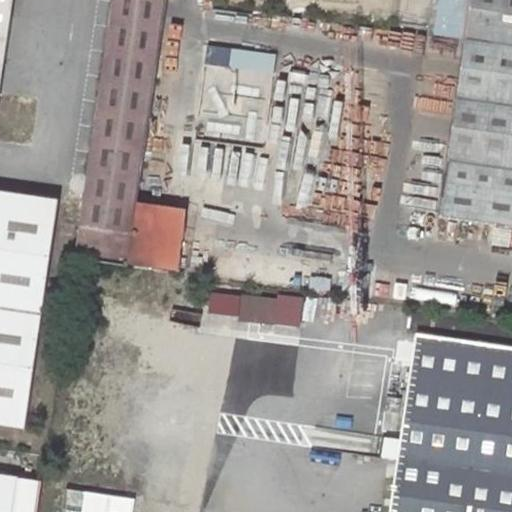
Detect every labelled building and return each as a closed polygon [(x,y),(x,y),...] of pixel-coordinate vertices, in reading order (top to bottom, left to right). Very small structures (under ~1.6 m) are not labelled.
[(0,0),(0,39),(8,41),(14,0),(0,0)] [(113,0),(75,259),(129,267),(138,204),(168,0),(113,0)] [(467,39),(467,41),(511,47),(511,0),(442,0),(437,35),(467,39)] [(0,96),(8,41),(0,39),(0,96)] [(511,47),(467,41),(441,218),(511,228),(511,47)] [(278,70),(278,51),(208,50),(207,69),(278,70)] [(0,194),(0,425),(25,430),(58,203),(0,194)] [(129,267),(179,275),(188,211),(138,204),(129,267)] [(243,295),(239,321),(276,326),(279,300),(243,295)] [(511,511),(511,347),(418,333),(391,511),(511,511)] [(0,474),(0,511),(13,511),(19,477),(0,474)] [(85,511),(137,511),(138,499),(87,494),(85,511)]
